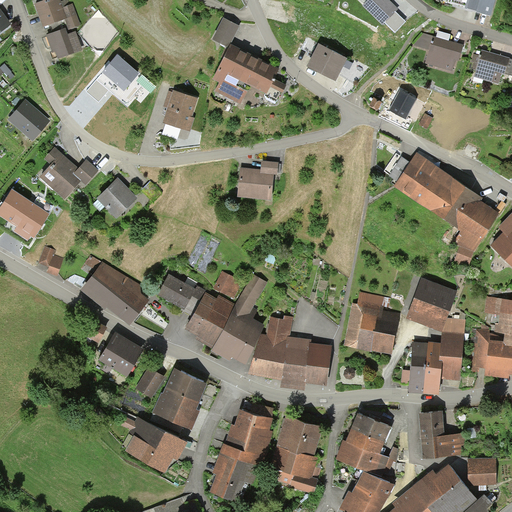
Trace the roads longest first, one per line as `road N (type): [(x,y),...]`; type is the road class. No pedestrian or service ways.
road 1 (residential): [(14,0),(53,103),(100,146),(128,157),(171,161),(335,134),(355,112)]
road 2 (tertiary): [(230,381),(0,259)]
road 3 (tertiary): [(511,388),(336,399)]
road 4 (residential): [(511,190),(355,112)]
road 5 (residential): [(355,112),(288,67),(252,0)]
road 6 (residential): [(208,511),(199,460),(230,381)]
